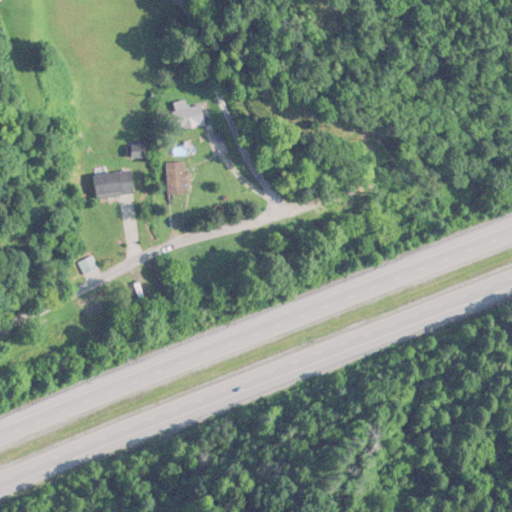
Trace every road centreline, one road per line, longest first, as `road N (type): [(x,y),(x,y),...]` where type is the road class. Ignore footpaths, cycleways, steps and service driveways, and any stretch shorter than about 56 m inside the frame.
road 1 (residential): [(0,316),(11,301),(64,296),(142,255),(203,203),(282,206),(232,163),(167,0)]
road 2 (trunk): [(511,234),(0,441)]
road 3 (trunk): [(0,485),(511,279)]
